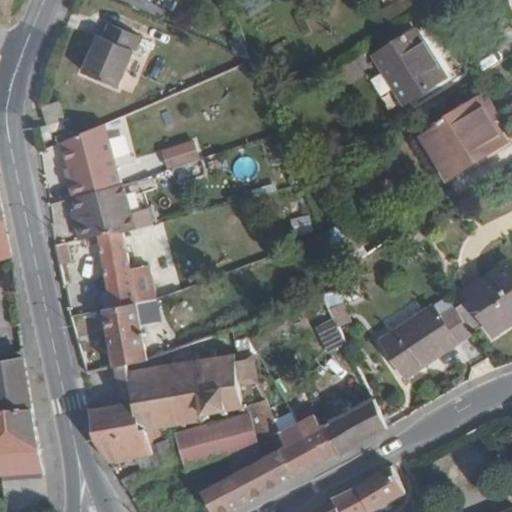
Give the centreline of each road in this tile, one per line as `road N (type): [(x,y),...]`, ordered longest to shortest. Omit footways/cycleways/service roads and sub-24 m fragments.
road 1 (secondary): [(73,438),(12,155)]
road 2 (secondary): [(511,388),(275,511)]
